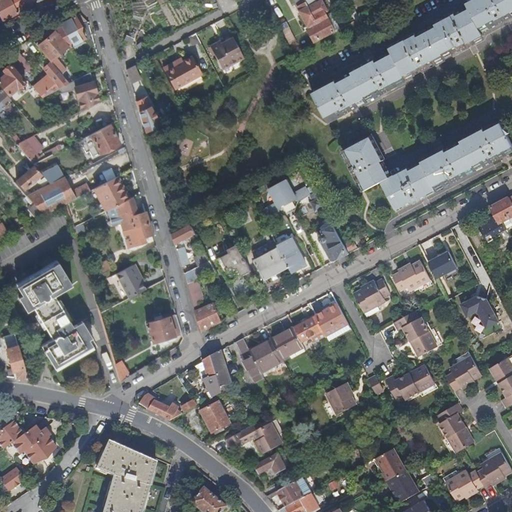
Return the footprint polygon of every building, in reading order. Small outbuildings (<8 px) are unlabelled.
[(0,0),(0,15),(4,22),(18,15),(10,0),(0,0)] [(10,0),(18,15),(33,7),(29,0),(10,0)] [(326,39),(305,0),(295,0),(310,27),(308,27),(316,44),(326,39)] [(318,4),(315,0),(305,0),(326,39),(332,36),(342,30),(333,14),(324,18),(322,15),(324,14),(319,4),(318,4)] [(337,84),(314,96),(329,124),(345,115),(345,116),(350,114),(369,103),(368,102),(382,95),(384,94),(385,95),(408,83),(406,79),(422,70),(423,72),(446,59),(445,58),(461,50),(461,51),(473,45),(484,38),(482,34),(498,25),(498,26),(510,20),(511,18),(511,0),(477,0),(467,6),(470,12),(458,18),(457,16),(437,27),(438,29),(419,39),(418,37),(411,41),(391,51),(394,56),(378,64),(377,62),(367,67),(353,75),(354,77),(339,86),(337,84)] [(76,17),(54,29),(57,32),(70,47),(71,48),(86,39),(80,30),(82,28),(76,17)] [(57,32),(38,48),(52,63),(62,75),(66,72),(56,59),(70,47),(57,32)] [(189,37),(191,45),(199,43),(197,34),(189,37)] [(223,70),(245,58),(234,38),(223,45),(219,43),(211,48),(223,70)] [(18,52),(9,60),(23,76),(32,68),(18,52)] [(177,67),(175,63),(165,69),(176,90),(202,75),(193,58),(184,63),(177,67)] [(50,76),(35,89),(43,98),(60,90),(70,85),(62,75),(52,63),(44,70),(50,76)] [(27,83),(12,65),(4,72),(7,74),(0,80),(0,83),(11,96),(27,83)] [(127,71),(130,82),(140,76),(135,66),(127,71)] [(83,112),(100,103),(91,74),(70,85),(60,90),(62,93),(76,89),(83,112)] [(146,134),(162,126),(152,107),(140,113),(146,134)] [(382,157),(373,139),(345,154),(353,169),(352,170),(365,193),(382,184),(397,212),(413,204),(414,205),(424,199),(437,193),(436,192),(452,183),(453,185),(476,172),(475,171),(491,162),(492,163),(504,157),(511,152),(511,144),(501,125),(486,133),(484,130),(461,143),(462,145),(446,154),(444,152),(436,156),(421,164),(423,166),(410,173),(409,170),(391,179),(383,164),(385,162),(382,157)] [(120,145),(110,126),(91,136),(101,155),(120,145)] [(194,141),(177,136),(172,152),(189,157),(194,141)] [(25,141),(17,146),(18,147),(28,158),(34,165),(53,155),(63,150),(60,146),(44,155),(40,158),(25,141)] [(23,162),(28,158),(18,147),(13,151),(23,162)] [(43,175),(50,184),(51,185),(65,178),(53,155),(34,165),(35,166),(43,175)] [(25,190),(43,175),(35,166),(17,182),(25,190)] [(34,205),(44,216),(67,204),(76,200),(65,178),(51,185),(50,184),(27,197),(34,205)] [(126,201),(115,180),(95,190),(107,212),(108,211),(126,201)] [(311,197),(311,196),(307,189),(295,195),(288,182),(289,182),(289,181),(287,182),(288,182),(271,191),(271,190),(269,191),(270,192),(271,191),(278,204),(266,211),(270,218),(278,214),(280,215),(283,207),(293,201),(299,203),(300,202),(311,197)] [(73,192),(77,199),(91,192),(87,184),(73,192)] [(320,199),(317,194),(311,196),(311,197),(314,202),(320,199)] [(132,198),(126,201),(108,211),(111,219),(119,217),(124,236),(134,231),(134,229),(149,225),(146,214),(137,216),(132,198)] [(327,213),(320,199),(314,202),(312,203),(316,213),(322,210),(324,214),(327,213)] [(511,202),(510,199),(492,208),(497,217),(479,227),(488,244),(496,241),(494,238),(508,231),(504,223),(511,218),(511,202)] [(29,209),(37,220),(44,216),(34,205),(29,209)] [(334,264),(350,255),(332,223),(330,223),(324,227),(323,229),(326,234),(325,235),(326,235),(323,237),(322,240),(323,243),(325,243),(327,247),(326,250),(334,264)] [(134,231),(124,236),(128,248),(145,243),(144,238),(152,236),(149,225),(134,229),(134,231)] [(191,226),(176,234),(173,235),(176,246),(197,236),(191,226)] [(292,241),(279,248),(280,251),(290,270),(293,275),(306,268),(292,241)] [(350,253),(358,248),(354,242),(346,246),(350,253)] [(252,273),(238,246),(229,251),(230,255),(218,262),(230,285),(252,273)] [(181,250),(178,251),(181,262),(188,260),(186,252),(182,253),(181,250)] [(216,258),(218,262),(230,255),(229,251),(216,258)] [(266,282),(290,270),(280,251),(256,263),(266,282)] [(430,264),(439,280),(459,269),(450,253),(430,264)] [(90,282),(91,281),(111,271),(107,262),(88,272),(90,282)] [(203,333),(222,323),(214,305),(200,311),(197,304),(202,303),(203,301),(199,286),(194,283),(216,272),(211,262),(185,275),(203,333)] [(431,281),(420,262),(410,268),(409,266),(399,272),(400,274),(393,278),(401,292),(408,288),(410,292),(431,281)] [(75,286),(62,263),(20,287),(25,296),(21,298),(29,312),(36,308),(54,340),(43,346),(56,369),(94,347),(90,340),(93,338),(84,322),(75,328),(57,296),(75,286)] [(135,265),(133,267),(142,284),(145,282),(135,265)] [(124,303),(133,298),(146,291),(142,284),(133,267),(111,278),(124,303)] [(390,295),(383,280),(376,284),(375,282),(365,287),(366,289),(355,295),(365,314),(386,303),(384,298),(390,295)] [(487,329),(499,323),(488,300),(479,297),(462,306),(468,318),(479,313),(487,329)] [(327,337),(349,325),(344,317),(338,320),(332,309),(316,317),(327,337)] [(420,320),(416,313),(395,324),(399,332),(404,329),(419,358),(438,349),(422,320),(420,320)] [(153,344),(182,335),(176,316),(147,325),(153,344)] [(318,341),(327,337),(316,317),(294,329),(302,344),(316,336),(318,341)] [(330,343),(352,331),(349,325),(327,337),(330,343)] [(273,342),(283,360),(305,348),(302,344),(294,329),(273,340),(273,342)] [(15,375),(27,376),(15,334),(4,337),(13,372),(14,372),(15,375)] [(302,344),(305,348),(318,341),(316,336),(302,344)] [(259,379),(264,376),(251,352),(244,339),(237,343),(249,365),(253,364),(254,366),(253,367),(259,379)] [(251,352),(264,376),(286,365),(283,360),(273,342),(261,348),(260,347),(251,352)] [(210,358),(219,386),(223,385),(222,381),(228,379),(220,352),(210,358)] [(203,381),(213,398),(221,394),(219,386),(210,358),(202,362),(203,364),(208,379),(203,381)] [(482,376),(471,358),(450,370),(453,374),(446,378),(455,392),(461,388),(463,390),(473,384),(472,382),(482,376)] [(511,365),(508,359),(490,370),(508,398),(503,401),(507,408),(511,405),(511,365)] [(122,361),(113,366),(121,380),(130,376),(122,361)] [(196,367),(203,381),(208,379),(203,364),(196,367)] [(396,382),(394,377),(386,381),(398,402),(405,399),(406,400),(436,384),(425,366),(396,382)] [(319,377),(323,384),(332,379),(328,372),(319,377)] [(384,391),(376,376),(369,380),(377,395),(384,391)] [(354,394),(348,384),(327,395),(339,416),(358,406),(352,395),(354,394)] [(170,422),(181,416),(177,413),(178,411),(172,407),(169,411),(156,403),(157,402),(148,395),(144,397),(140,404),(148,410),(148,411),(159,416),(170,422)] [(184,414),(197,407),(195,403),(182,409),(184,414)] [(230,426),(218,404),(200,413),(213,435),(230,426)] [(464,412),(459,404),(437,417),(442,425),(441,426),(458,454),(476,443),(459,415),(464,412)] [(47,456),(49,459),(56,449),(49,439),(52,436),(46,428),(41,432),(36,426),(24,436),(13,422),(0,432),(0,446),(3,451),(11,445),(20,457),(24,454),(34,466),(45,462),(43,459),(47,456)] [(273,425),(279,438),(284,436),(277,423),(273,425)] [(284,446),(279,438),(273,425),(258,432),(255,428),(226,443),(230,450),(243,443),(246,449),(258,442),(259,445),(257,447),(262,457),(284,446)] [(109,443),(97,469),(97,470),(114,477),(104,511),(143,511),(157,464),(109,443)] [(384,474),(403,464),(395,450),(376,460),(381,468),(384,474)] [(279,454),(255,466),(261,477),(274,471),(276,474),(287,469),(279,454)] [(511,472),(511,470),(502,454),(482,466),(484,470),(477,474),(476,472),(469,476),(467,472),(447,484),(458,502),(468,497),(469,499),(479,493),(478,490),(484,486),(485,488),(493,484),(494,486),(503,480),(502,479),(511,472)] [(383,475),(387,482),(407,471),(404,465),(403,464),(384,474),(383,475)] [(97,470),(97,469),(88,466),(75,511),(104,511),(114,477),(97,470)] [(9,493),(26,482),(17,469),(1,481),(9,493)] [(387,482),(400,504),(420,493),(407,471),(387,482)] [(431,475),(423,479),(426,486),(434,482),(431,475)] [(303,479),(277,493),(286,508),(300,501),(311,495),(312,494),(303,479)] [(0,481),(0,491),(5,496),(9,493),(1,481),(0,481)] [(337,481),(329,485),(333,491),(335,490),(338,488),(338,487),(340,486),(337,481)] [(200,511),(223,511),(227,508),(204,489),(202,491),(196,486),(185,499),(200,511)] [(316,511),(319,510),(311,495),(300,501),(301,502),(287,510),(288,511),(316,511)] [(429,511),(424,501),(405,511),(429,511)]
